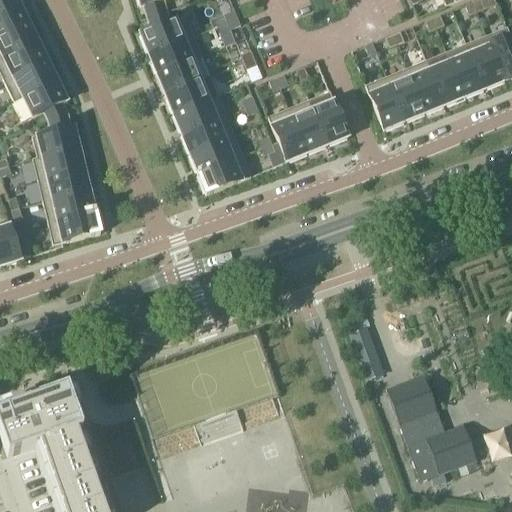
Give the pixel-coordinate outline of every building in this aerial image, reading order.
[(0,0),(0,14),(19,6),(15,0),(0,0)] [(136,0),(140,11),(144,10),(147,21),(166,15),(163,4),(176,0),(136,0)] [(479,3),(472,6),(476,16),(483,13),(479,3)] [(0,39),(28,25),(19,6),(0,14),(0,39)] [(472,6),(464,9),(468,19),(476,16),(472,6)] [(170,25),(166,15),(147,21),(151,32),(139,37),(148,58),(184,43),(175,22),(170,25)] [(236,22),(233,15),(222,19),(225,26),(236,22)] [(439,19),(432,22),(436,33),(443,30),(439,19)] [(239,30),(236,22),(225,26),(228,34),(239,30)] [(432,22),(424,25),(428,36),(436,33),(432,22)] [(0,63),(38,45),(28,25),(0,39),(0,63)] [(489,49),(504,85),(511,81),(511,44),(507,31),(486,40),(489,49)] [(400,37),(392,40),(396,50),(404,47),(400,37)] [(392,40),(385,43),(389,53),(396,50),(392,40)] [(192,63),(184,43),(148,58),(156,78),(192,63)] [(47,64),(38,45),(0,63),(0,78),(4,85),(47,64)] [(372,48),(365,51),(369,61),(376,58),(372,48)] [(504,85),(489,49),(469,57),(484,93),(504,85)] [(252,62),(249,55),(239,59),(242,66),(252,62)] [(484,93),(469,57),(449,65),(464,101),(484,93)] [(255,70),(252,62),(242,66),(245,74),(255,70)] [(200,83),(192,63),(156,78),(164,98),(200,83)] [(57,83),(47,64),(4,85),(13,105),(22,101),(57,83)] [(464,101),(449,65),(429,73),(444,110),(464,101)] [(304,72),(296,75),(301,85),(308,82),(304,72)] [(444,110),(429,73),(409,82),(424,118),(444,110)] [(284,80),(276,83),(280,94),(288,91),(284,80)] [(424,118),(409,82),(389,90),(404,126),(424,118)] [(57,83),(22,101),(32,121),(43,115),(48,124),(67,118),(61,106),(67,104),(57,83)] [(209,103),(200,83),(164,98),(172,118),(209,103)] [(276,83),(269,86),(273,97),(280,94),(276,83)] [(383,135),(404,126),(389,90),(368,98),(383,135)] [(255,108),(252,100),(241,104),(245,112),(255,108)] [(217,123),(209,103),(172,118),(181,138),(217,123)] [(333,105),(312,113),(327,149),(348,141),(333,105)] [(258,115),(255,108),(245,112),(248,119),(258,115)] [(327,149),(312,113),(292,121),(307,158),(327,149)] [(67,118),(48,124),(51,136),(36,140),(41,162),(79,153),(74,131),(70,131),(67,118)] [(307,158),(292,121),(271,130),(286,166),(307,158)] [(225,143),(217,123),(181,138),(189,158),(225,143)] [(271,148),(268,140),(258,144),(261,152),(271,148)] [(233,163),(225,143),(189,158),(197,178),(233,163)] [(274,155),(271,148),(261,152),(264,159),(274,155)] [(32,164),(37,185),(85,174),(79,153),(41,162),(32,164)] [(251,181),(242,160),(233,163),(197,178),(206,199),(251,181)] [(0,163),(0,172),(9,169),(7,162),(0,163)] [(0,172),(0,176),(1,181),(12,177),(9,169),(0,172)] [(37,185),(42,206),(90,195),(85,174),(37,185)] [(47,227),(95,216),(90,195),(42,206),(47,227)] [(7,204),(11,214),(19,212),(15,201),(7,204)] [(11,214),(14,225),(22,222),(19,212),(11,214)] [(52,249),(100,238),(95,216),(47,227),(52,249)] [(10,231),(0,233),(0,270),(21,264),(10,231)] [(18,235),(20,243),(31,239),(28,232),(18,235)] [(255,336),(129,380),(151,443),(277,399),(255,336)] [(440,438),(420,382),(382,395),(402,452),(421,446),(440,438)] [(70,389),(0,412),(0,445),(3,456),(38,445),(57,504),(69,501),(103,489),(70,389)] [(459,432),(440,438),(421,446),(437,491),(461,482),(457,473),(472,467),(459,432)]
